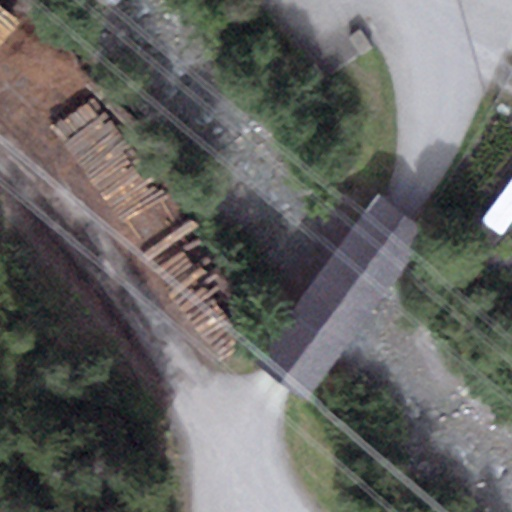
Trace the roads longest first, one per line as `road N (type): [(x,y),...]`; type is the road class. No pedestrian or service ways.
road 1 (unclassified): [(395,0),(418,50),(428,161),(241,462)]
road 2 (track): [(0,150),(59,208),(241,462)]
